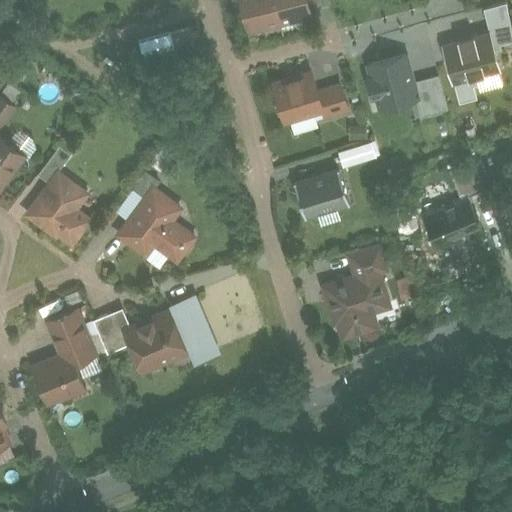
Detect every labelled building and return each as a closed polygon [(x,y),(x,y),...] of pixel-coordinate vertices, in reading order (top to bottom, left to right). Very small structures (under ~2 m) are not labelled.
[(234,0),(245,38),(311,20),(305,0),(234,0)] [(501,68),(490,27),(441,41),(453,81),(501,68)] [(402,55),(366,65),(379,113),(413,104),(415,103),(410,86),(402,55)] [(310,70),(266,83),(280,128),(314,117),(317,124),(349,114),(339,82),(316,89),(310,70)] [(437,78),(410,86),(415,103),(413,104),(418,120),(447,111),(437,78)] [(0,128),(13,109),(0,99),(0,128)] [(362,127),(345,127),(345,142),(362,142),(362,127)] [(0,189),(23,157),(0,140),(0,189)] [(336,151),(342,167),(375,156),(370,140),(336,151)] [(33,175),(44,183),(54,170),(55,171),(66,155),(55,147),(33,175)] [(445,171),(456,199),(464,196),(483,188),(472,160),(445,171)] [(290,182),(301,220),(348,207),(336,169),(290,182)] [(44,183),(19,215),(52,240),(54,238),(69,249),(90,220),(75,209),(87,195),(55,171),(54,170),(44,183)] [(149,184),(110,237),(143,261),(151,250),(173,266),(194,237),(172,221),(182,208),(149,184)] [(433,249),(478,231),(464,196),(456,199),(449,202),(451,204),(444,207),(443,204),(418,214),(433,249)] [(349,275),(316,286),(330,329),(333,328),(337,343),(377,330),(372,315),(390,310),(378,271),(384,268),(376,244),(343,255),(349,275)] [(195,299),(166,312),(185,356),(191,369),(221,356),(195,299)] [(54,354),(27,365),(44,408),(85,392),(74,365),(98,355),(77,306),(41,321),(54,354)] [(105,356),(126,347),(118,328),(126,325),(119,308),(90,321),(105,356)] [(126,325),(118,328),(126,347),(139,376),(185,356),(166,312),(165,308),(126,325)]
